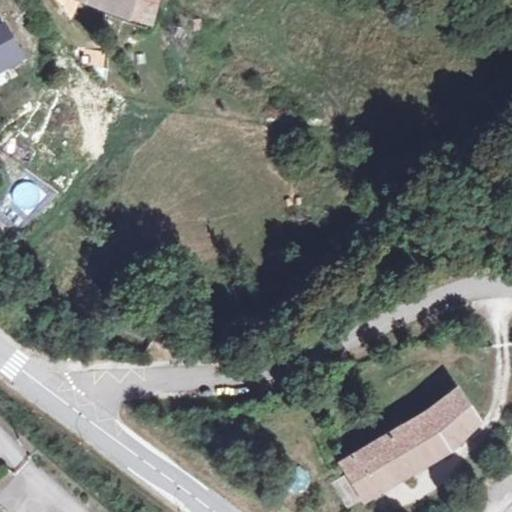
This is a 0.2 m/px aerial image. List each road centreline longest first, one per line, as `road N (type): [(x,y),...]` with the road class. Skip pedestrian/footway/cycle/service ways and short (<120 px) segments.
road 1 (residential): [(75,410),(112,385),(233,376),(453,293),(511,289)]
road 2 (secondary): [(75,410),(212,511)]
